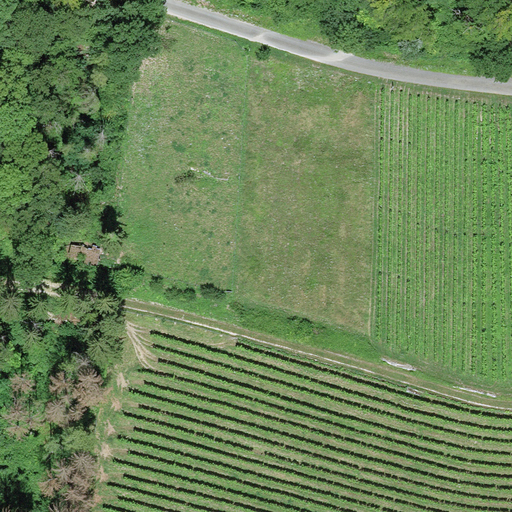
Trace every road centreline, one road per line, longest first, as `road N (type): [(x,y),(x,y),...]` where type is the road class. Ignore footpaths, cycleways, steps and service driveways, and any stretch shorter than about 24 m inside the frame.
road 1 (track): [(0,290),(32,288),(331,351),(477,402),(511,406)]
road 2 (track): [(511,89),(355,66),(136,0)]
